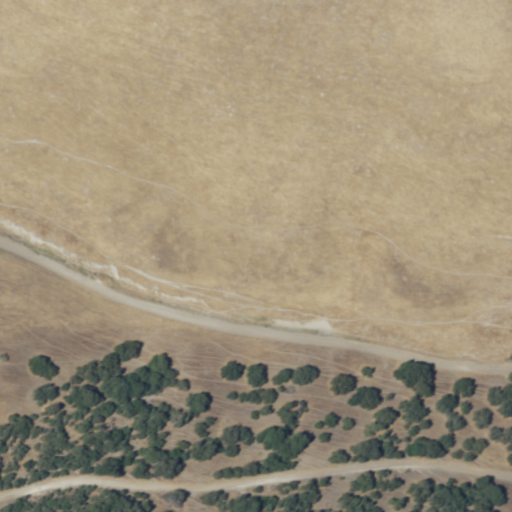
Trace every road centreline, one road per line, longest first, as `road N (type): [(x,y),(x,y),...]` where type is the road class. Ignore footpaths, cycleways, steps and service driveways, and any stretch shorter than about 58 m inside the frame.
road 1 (track): [(511,426),(383,416),(0,320)]
road 2 (track): [(0,497),(511,485)]
